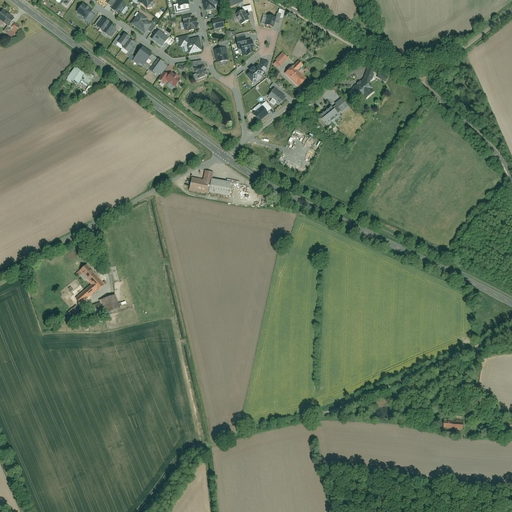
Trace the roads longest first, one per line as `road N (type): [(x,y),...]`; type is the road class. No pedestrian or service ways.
road 1 (tertiary): [(511,305),(223,156)]
road 2 (tertiary): [(223,156),(13,0)]
road 3 (residential): [(223,156),(0,274)]
road 4 (track): [(511,331),(309,418)]
road 5 (residential): [(361,47),(244,138)]
road 6 (unclassified): [(417,76),(490,142),(511,178)]
road 7 (residential): [(88,0),(169,60),(208,56)]
